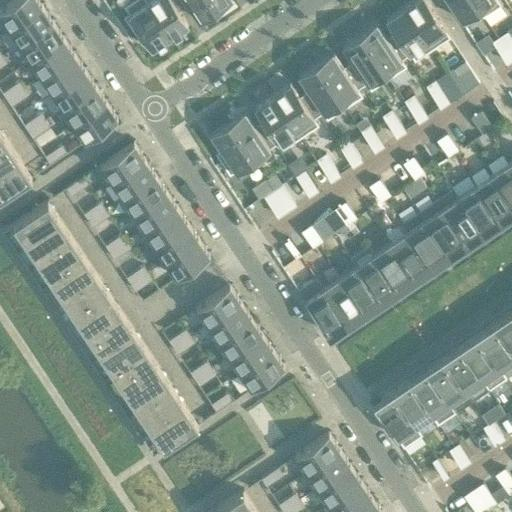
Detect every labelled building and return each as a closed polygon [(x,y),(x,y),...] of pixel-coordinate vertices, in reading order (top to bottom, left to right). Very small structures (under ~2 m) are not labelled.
[(11,0),(1,7),(11,24),(42,3),(39,0),(11,0)] [(153,47),(170,36),(146,0),(130,0),(123,4),(128,11),(123,15),(138,37),(143,33),(153,47)] [(178,10),(183,7),(178,0),(146,0),(170,36),(188,24),(178,10)] [(214,6),(209,0),(178,0),(183,7),(187,4),(196,18),(214,6)] [(426,0),(410,0),(404,4),(432,47),(450,35),(426,0)] [(483,15),(472,0),(447,0),(460,19),(477,7),(482,15),(483,15)] [(472,0),(483,15),(501,3),(498,0),(472,0)] [(11,24),(22,40),(52,19),(42,3),(11,24)] [(432,47),(404,4),(386,16),(395,30),(391,33),(406,55),(410,52),(415,59),(432,47)] [(22,40),(33,56),(63,36),(52,19),(22,40)] [(406,55),(391,33),(387,36),(377,22),(360,34),(389,77),(406,65),(402,58),(406,55)] [(499,36),(511,54),(511,37),(507,30),(499,36)] [(389,77),(360,34),(342,46),(352,60),(347,63),(362,84),(366,81),(371,88),(389,77)] [(33,56),(44,72),(74,52),(63,36),(33,56)] [(511,55),(511,54),(499,36),(492,41),(505,61),(511,55)] [(362,84),(347,63),(343,66),(334,51),(316,63),(345,106),(362,94),(358,87),(362,84)] [(44,72),(55,88),(85,68),(74,52),(44,72)] [(345,106),(316,63),(298,75),(308,89),(304,92),(318,114),(323,111),(327,118),(345,106)] [(448,70),(461,90),(467,86),(454,66),(448,70)] [(55,88),(66,104),(96,84),(85,68),(55,88)] [(426,85),(439,105),(449,99),(435,79),(426,85)] [(23,87),(18,80),(10,86),(15,92),(23,87)] [(318,114),(304,92),(299,95),(290,81),(272,92),(301,135),(319,124),(314,117),(318,114)] [(66,104),(77,120),(107,100),(96,84),(66,104)] [(10,86),(3,91),(7,98),(15,92),(10,86)] [(27,93),(23,87),(15,92),(19,99),(27,93)] [(7,98),(12,104),(19,99),(15,92),(7,98)] [(301,135),(272,92),(254,104),(264,119),(260,121),(274,143),(279,140),(283,147),(301,135)] [(404,100),(417,120),(427,113),(414,93),(404,100)] [(107,100),(77,120),(88,136),(118,116),(107,100)] [(382,114),(395,134),(405,128),(392,108),(382,114)] [(246,110),(228,122),(252,158),(274,143),(260,121),(255,124),(246,110)] [(476,113),(487,129),(491,126),(480,110),(476,113)] [(45,118),(40,112),(32,117),(36,124),(45,118)] [(487,129),(476,113),(470,117),(481,133),(487,129)] [(32,117),(24,123),(28,129),(36,124),(32,117)] [(45,118),(36,124),(41,130),(49,124),(45,118)] [(252,158),(228,122),(210,134),(220,148),(215,151),(229,173),(252,158)] [(360,129),(373,149),(383,143),(370,123),(360,129)] [(28,129),(32,135),(41,130),(36,124),(28,129)] [(442,136),(453,152),(457,149),(447,133),(442,136)] [(453,152),(442,136),(437,140),(447,156),(453,152)] [(6,137),(0,141),(0,168),(19,156),(6,137)] [(338,144),(351,164),(361,157),(348,138),(338,144)] [(134,140),(96,165),(107,181),(111,179),(144,156),(134,140)] [(58,156),(66,151),(61,143),(53,149),(58,156)] [(50,161),(58,156),(53,149),(45,154),(50,161)] [(316,159),(330,178),(339,172),(326,152),(316,159)] [(19,156),(0,168),(0,195),(31,175),(19,156)] [(124,193),(155,172),(144,156),(111,179),(122,195),(124,193)] [(408,159),(419,175),(423,172),(413,156),(408,159)] [(419,175),(408,159),(403,162),(413,178),(419,175)] [(511,166),(508,161),(491,172),(511,202),(511,166)] [(294,173),(308,193),(317,187),(304,167),(294,173)] [(155,172),(124,193),(122,195),(118,197),(129,213),(133,211),(166,188),(155,172)] [(511,208),(511,202),(491,172),(474,183),(498,218),(511,208)] [(80,187),(87,182),(83,175),(76,181),(80,187)] [(375,181),(385,197),(390,194),(379,179),(375,181)] [(68,186),(73,192),(80,187),(76,181),(68,186)] [(385,197),(375,181),(369,185),(380,201),(385,197)] [(272,188),(286,208),(295,201),(282,182),(272,188)] [(498,218),(474,183),(458,195),(481,229),(498,218)] [(177,205),(166,188),(133,211),(143,227),(177,205)] [(286,208),(272,188),(263,194),(276,214),(286,208)] [(481,229),(458,195),(441,206),(464,241),(481,229)] [(25,240),(60,217),(48,198),(13,221),(25,240)] [(105,207),(100,201),(92,206),(96,213),(105,207)] [(341,204),(351,220),(357,217),(346,201),(341,204)] [(351,220),(341,204),(336,207),(347,223),(351,220)] [(177,205),(143,227),(154,243),(188,221),(177,205)] [(96,213),(92,206),(84,211),(88,218),(96,213)] [(464,241),(441,206),(424,218),(447,252),(464,241)] [(100,219),(109,214),(105,207),(96,213),(100,219)] [(96,213),(88,218),(92,224),(100,219),(96,213)] [(60,217),(25,240),(38,259),(73,235),(60,217)] [(447,252),(424,218),(407,229),(430,263),(447,252)] [(165,259),(199,237),(188,221),(154,243),(165,259)] [(307,227),(318,243),(323,239),(312,223),(307,227)] [(318,243),(307,227),(302,230),(313,246),(318,243)] [(430,263),(407,229),(390,240),(413,275),(430,263)] [(126,240),(121,233),(113,238),(117,245),(126,240)] [(73,235),(38,259),(50,277),(85,254),(73,235)] [(199,237),(165,259),(176,276),(210,253),(199,237)] [(113,238),(105,243),(109,250),(117,245),(113,238)] [(285,241),(296,257),(301,254),(290,238),(285,241)] [(130,246),(126,240),(117,245),(122,252),(130,246)] [(413,275),(390,240),(373,252),(396,286),(413,275)] [(109,250),(114,257),(122,252),(117,245),(109,250)] [(396,286),(373,252),(356,263),(379,297),(396,286)] [(85,254),(50,277),(63,296),(98,273),(85,254)] [(379,297),(356,263),(339,275),(362,309),(379,297)] [(148,271),(143,265),(135,270),(139,277),(148,271)] [(135,270),(127,275),(131,282),(139,277),(135,270)] [(152,278),(148,271),(139,277),(144,283),(152,278)] [(98,273),(63,296),(75,315),(110,291),(98,273)] [(362,309),(339,275),(322,286),(345,320),(362,309)] [(345,320),(322,286),(315,276),(298,288),(327,332),(345,320)] [(131,282),(135,289),(144,283),(139,277),(131,282)] [(206,322),(240,299),(229,283),(195,306),(206,322)] [(110,291),(75,315),(88,333),(123,310),(110,291)] [(217,338),(251,315),(240,299),(206,322),(217,338)] [(100,352),(135,329),(123,310),(88,333),(100,352)] [(494,322),(511,349),(511,312),(511,311),(494,322)] [(228,354),(262,332),(251,315),(217,338),(228,354)] [(511,360),(511,349),(494,322),(477,334),(506,376),(501,368),(511,360)] [(190,334),(185,327),(177,333),(181,339),(190,334)] [(135,329),(100,352),(113,371),(148,347),(135,329)] [(262,332),(228,354),(239,371),(273,348),(262,332)] [(177,333),(169,338),(173,345),(181,339),(177,333)] [(190,334),(181,339),(186,346),(194,341),(190,334)] [(506,376),(477,334),(460,345),(489,388),(506,376)] [(173,345),(177,352),(186,346),(181,339),(173,345)] [(443,356),(466,391),(482,380),(488,388),(489,388),(460,345),(443,356)] [(148,347),(113,371),(125,389),(160,366),(148,347)] [(273,348),(239,371),(250,387),(284,364),(273,348)] [(466,391),(443,356),(426,368),(455,411),(456,410),(450,402),(466,391)] [(211,366),(206,360),(198,365),(203,372),(211,366)] [(198,365),(190,370),(195,377),(203,372),(198,365)] [(160,366),(125,389),(138,408),(173,385),(160,366)] [(215,373),(211,366),(203,372),(207,378),(215,373)] [(455,411),(426,368),(409,379),(438,422),(455,411)] [(195,377),(199,383),(207,378),(203,372),(195,377)] [(438,422),(409,379),(392,391),(421,433),(422,433),(416,425),(432,414),(437,422),(438,422)] [(173,385),(138,408),(150,427),(185,403),(173,385)] [(224,404),(232,398),(227,391),(219,396),(224,404)] [(403,445),(421,433),(392,391),(375,403),(403,445)] [(219,396),(211,402),(216,409),(224,404),(219,396)] [(185,403),(150,427),(163,445),(198,422),(185,403)] [(488,423),(498,438),(503,435),(493,419),(488,423)] [(498,438),(488,423),(483,426),(493,442),(498,438)] [(305,469),(339,447),(328,430),(294,453),(305,469)] [(454,445),(464,461),(469,458),(459,442),(454,445)] [(464,461),(454,445),(449,449),(459,464),(464,461)] [(317,487),(316,485),(350,463),(339,447),(305,469),(306,470),(302,472),(314,489),(317,487)] [(437,457),(432,460),(442,476),(447,472),(437,457)] [(316,485),(317,487),(327,502),(361,479),(350,463),(316,485)] [(275,479),(283,473),(278,466),(270,471),(275,479)] [(511,476),(505,467),(496,473),(509,493),(511,491),(511,476)] [(270,471),(262,476),(267,484),(275,479),(270,471)] [(361,479),(327,502),(333,511),(346,511),(372,495),(361,479)] [(474,488),(487,508),(497,502),(483,482),(474,488)] [(207,511),(248,511),(255,508),(242,488),(208,511),(207,511)] [(480,511),(487,508),(474,488),(464,494),(476,511),(480,511)] [(299,498),(295,492),(287,497),(291,503),(299,498)] [(382,511),(372,495),(346,511),(382,511)] [(283,509),(291,503),(287,497),(279,502),(283,509)] [(299,498),(291,503),(296,510),(304,505),(299,498)] [(291,503),(283,509),(285,511),(292,511),(296,510),(291,503)]
